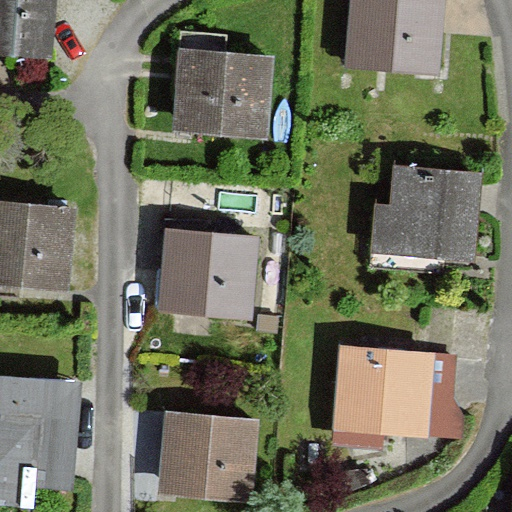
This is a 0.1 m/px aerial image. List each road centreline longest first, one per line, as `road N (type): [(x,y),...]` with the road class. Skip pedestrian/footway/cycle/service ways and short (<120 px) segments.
road 1 (residential): [(106,511),(113,84),(124,36),(160,0)]
road 2 (residential): [(510,379),(493,437),(474,466),(396,511)]
